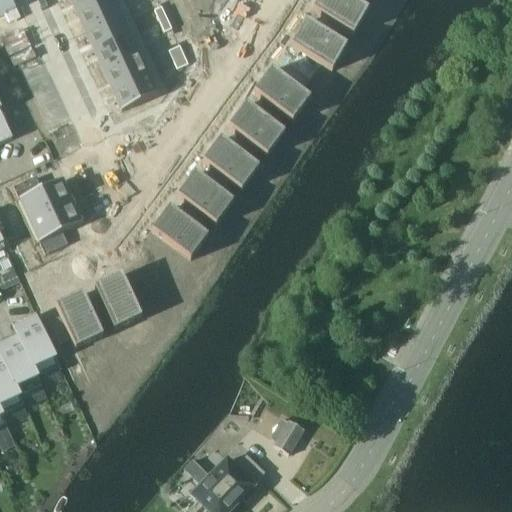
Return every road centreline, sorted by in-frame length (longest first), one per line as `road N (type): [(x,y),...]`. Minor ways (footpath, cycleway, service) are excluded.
road 1 (tertiary): [(320,511),(366,456),(511,182)]
road 2 (residential): [(273,0),(137,200)]
road 3 (residential): [(137,200),(98,158),(31,0)]
road 4 (residential): [(137,200),(102,251),(0,308)]
